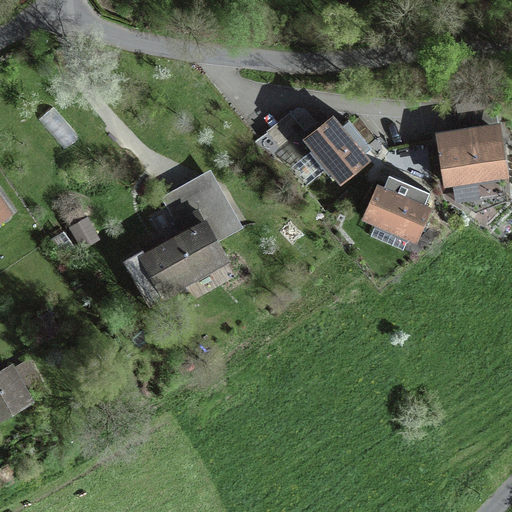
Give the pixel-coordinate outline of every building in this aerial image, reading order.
[(501,139),(494,140),(491,126),(497,125),(494,103),(473,103),(458,105),(462,130),(445,133),(447,147),(440,148),(446,183),(506,173),(501,139)] [(307,132),(290,111),(266,130),(283,152),(307,132)] [(341,180),(368,158),(363,152),(371,146),(348,119),(341,125),(333,115),(306,137),(341,180)] [(365,217),(415,239),(429,206),(424,204),(430,191),(389,173),(384,186),(379,184),(365,217)] [(182,287),(180,283),(224,258),(199,212),(177,224),(183,235),(137,260),(146,276),(154,272),(167,295),(182,287)] [(12,367),(0,374),(0,413),(29,397),(12,367)]
